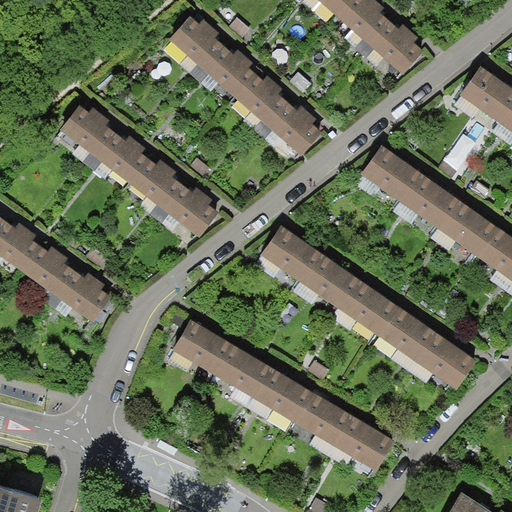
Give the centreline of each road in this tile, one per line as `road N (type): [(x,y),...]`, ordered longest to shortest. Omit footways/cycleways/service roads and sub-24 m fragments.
road 1 (residential): [(82,440),(113,352),(143,304),(511,12)]
road 2 (residential): [(511,362),(420,450),(375,511)]
road 3 (unclassified): [(82,440),(243,511)]
